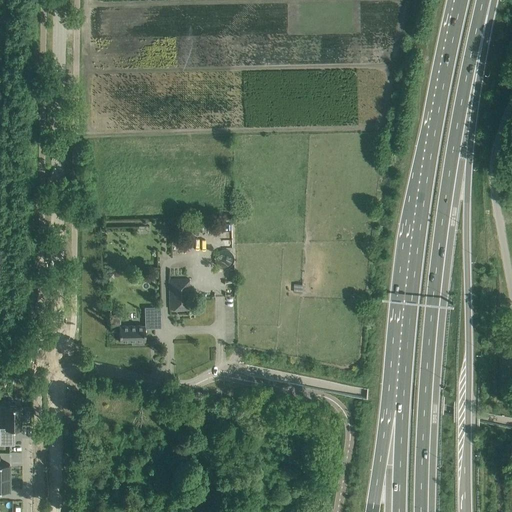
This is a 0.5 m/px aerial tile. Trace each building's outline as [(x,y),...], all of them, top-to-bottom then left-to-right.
[(169,279),(169,309),(189,309),(189,279),(169,279)] [(111,314),(110,314),(110,331),(119,331),(119,342),(145,341),(145,328),(145,325),(120,326),(120,314),(111,314)] [(20,406),(6,406),(6,428),(0,427),(0,444),(14,445),(14,428),(20,428),(20,420),(21,420),(21,419),(20,419),(20,416),(21,416),(21,415),(20,415),(20,406)] [(0,476),(10,477),(10,476),(9,476),(9,470),(10,470),(10,469),(9,469),(9,464),(0,463),(0,476)] [(10,477),(0,476),(0,489),(9,490),(9,485),(10,485),(10,484),(9,484),(9,478),(10,478),(10,477)]
